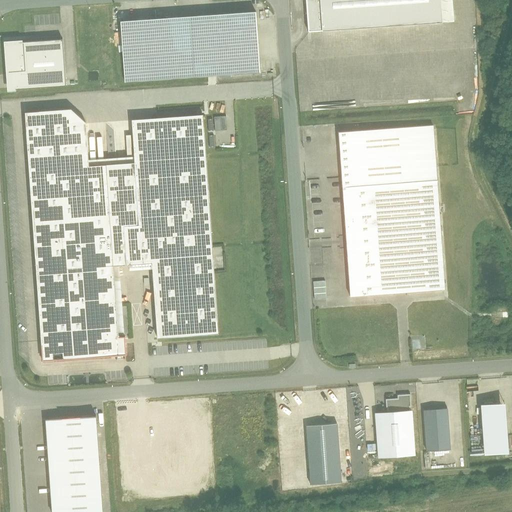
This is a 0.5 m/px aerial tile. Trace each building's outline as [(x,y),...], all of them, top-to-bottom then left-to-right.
[(441,0),(308,0),(311,31),(443,22),(441,0)] [(257,10),(121,20),(125,82),(262,73),(257,10)] [(66,87),(63,39),(3,42),(6,91),(66,87)] [(69,113),(22,116),(39,365),(125,359),(123,339),(115,339),(110,265),(103,162),(85,163),(83,127),(69,113)] [(216,331),(202,115),(133,119),(136,159),(103,162),(110,265),(128,264),(129,270),(153,269),(157,335),(216,331)] [(226,116),(213,117),(214,130),(226,130),(226,116)] [(432,126),(339,133),(351,296),(444,289),(432,126)] [(313,299),(326,299),(325,281),(313,281),(313,299)] [(422,349),(422,340),(411,340),(411,349),(422,349)] [(374,414),(377,460),(414,457),(410,396),(397,396),(397,400),(385,400),(386,413),(374,414)] [(448,409),(425,410),(427,450),(450,449),(448,409)] [(102,511),(96,417),(46,420),(52,511),(102,511)] [(337,423),(307,425),(311,485),(341,482),(337,423)]
